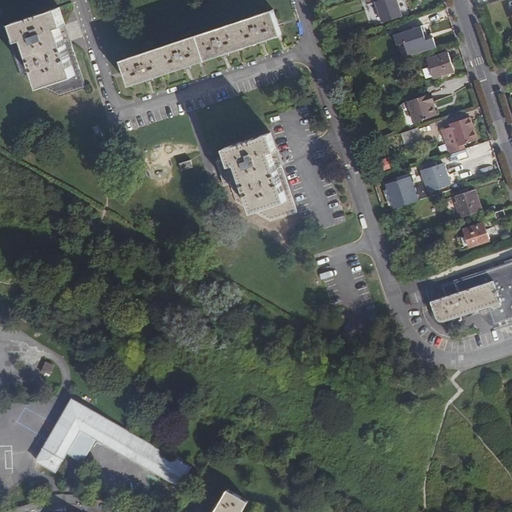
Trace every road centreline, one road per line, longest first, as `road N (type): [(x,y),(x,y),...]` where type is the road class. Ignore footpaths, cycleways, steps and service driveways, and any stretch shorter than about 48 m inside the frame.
road 1 (residential): [(312,51),(408,337),(441,360),(511,344)]
road 2 (residential): [(312,51),(129,112),(116,106),(79,0)]
